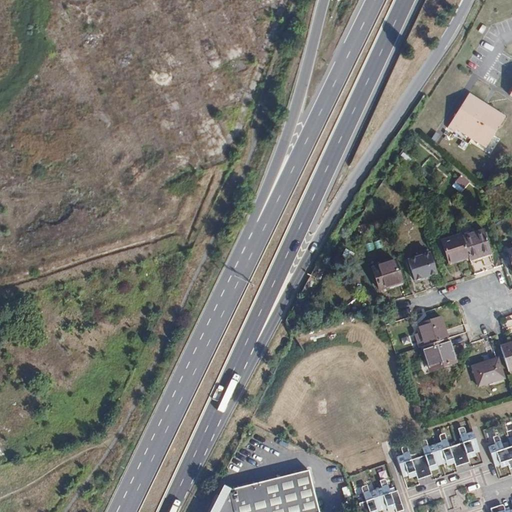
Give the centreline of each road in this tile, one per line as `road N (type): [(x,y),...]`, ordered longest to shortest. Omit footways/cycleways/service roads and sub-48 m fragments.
road 1 (primary): [(193,458),(469,0)]
road 2 (primary): [(193,458),(405,0)]
road 3 (primary): [(256,248),(126,511)]
road 4 (primary): [(375,0),(256,248)]
road 5 (primary): [(326,0),(256,248)]
